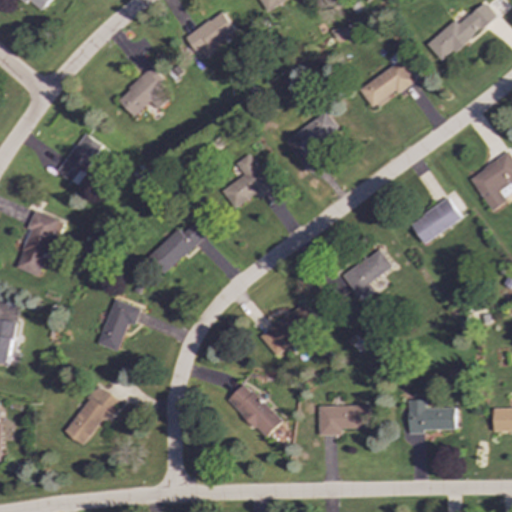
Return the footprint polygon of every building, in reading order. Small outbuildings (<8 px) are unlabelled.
[(27,0),(40,11),(48,0),(18,0),(24,5),(27,0)] [(258,0),(266,12),(285,0),(258,0)] [(426,44),(442,62),(495,17),(483,3),(458,24),(454,20),(426,44)] [(184,37),(199,59),(235,33),(220,11),(184,37)] [(395,91),(397,94),(414,81),(399,61),(359,89),(372,107),(395,91)] [(149,102),(157,110),(168,100),(158,89),(165,82),(150,67),(116,99),(133,117),(149,102)] [(298,160),(340,134),(327,113),(285,138),(298,160)] [(56,172),(75,185),(102,146),(83,133),(56,172)] [(491,212),(506,202),(502,197),(511,190),(511,159),(507,152),(468,177),(491,212)] [(257,199),(273,188),(248,154),(235,164),(243,175),(221,191),(234,208),(254,194),(257,199)] [(409,224),(423,244),(460,218),(446,198),(409,224)] [(16,268),(40,277),(60,221),(33,211),(27,229),(30,230),(16,268)] [(150,254),(167,272),(204,236),(192,223),(181,233),(177,229),(150,254)] [(342,275),(360,301),(375,291),(370,282),(391,268),(378,249),(342,275)] [(134,326),(140,308),(111,300),(98,345),(118,351),(126,323),(134,326)] [(275,356),(317,320),(302,302),(260,337),(275,356)] [(15,322),(0,319),(0,363),(8,365),(15,322)] [(227,401),(266,438),(282,421),(243,384),(227,401)] [(83,446),(117,400),(98,385),(63,432),(83,446)] [(409,434),(424,434),(424,430),(455,429),(455,408),(425,409),(425,400),(408,400),(409,434)] [(318,406),(319,435),(342,435),(342,428),(372,428),(371,405),(318,406)] [(511,431),(511,408),(493,409),(493,432),(511,431)]
